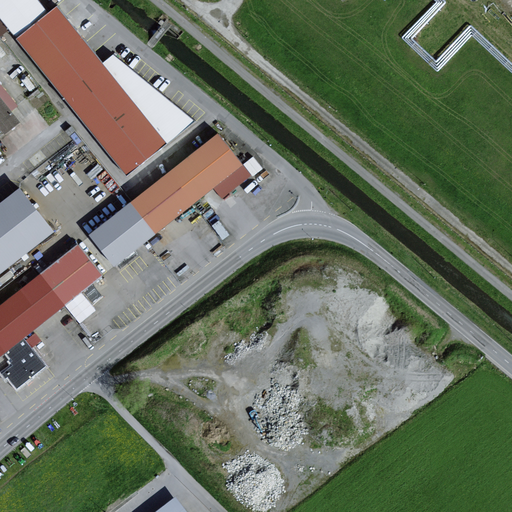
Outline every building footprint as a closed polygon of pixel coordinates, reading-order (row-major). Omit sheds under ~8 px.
[(37,0),(0,0),(0,16),(128,176),(168,143),(104,63),(58,5),(48,13),(37,0)] [(114,55),(104,63),(168,143),(194,121),(114,55)] [(0,96),(0,128),(4,134),(20,122),(16,117),(0,96)] [(247,177),(237,165),(214,137),(173,171),(196,199),(214,185),(223,197),(247,177)] [(196,199),(173,171),(132,204),(155,233),(196,199)] [(19,190),(0,204),(0,273),(52,232),(19,190)] [(132,204),(91,238),(115,266),(155,233),(132,204)] [(99,276),(76,247),(38,277),(61,306),(99,276)] [(61,306),(38,277),(0,306),(0,308),(22,336),(61,306)] [(0,353),(22,336),(0,308),(0,353)] [(183,511),(174,499),(157,511),(183,511)]
